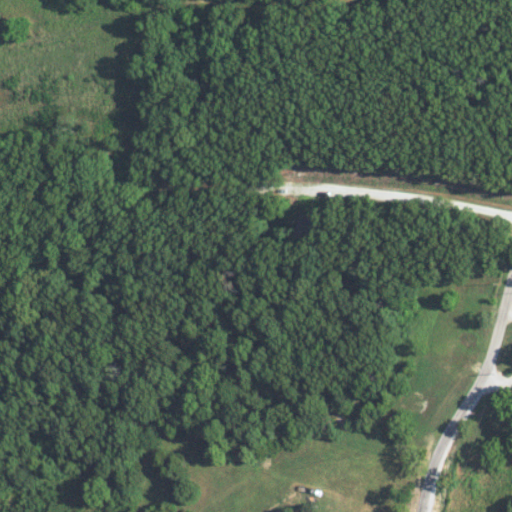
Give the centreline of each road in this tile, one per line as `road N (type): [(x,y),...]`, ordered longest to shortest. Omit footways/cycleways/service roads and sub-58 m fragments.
road 1 (residential): [(420,511),(447,435),(489,361),(511,279)]
road 2 (track): [(135,13),(332,0)]
road 3 (track): [(160,182),(135,13),(140,0)]
